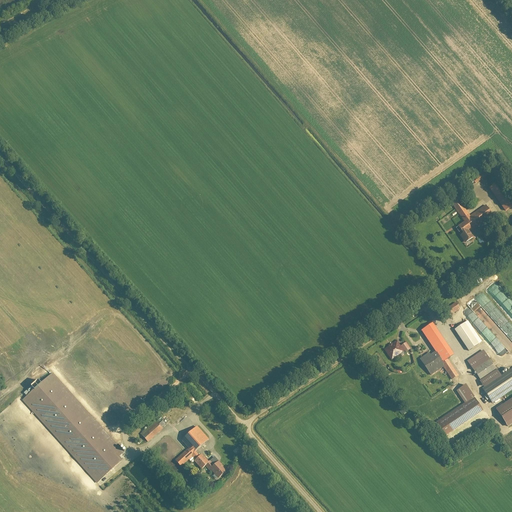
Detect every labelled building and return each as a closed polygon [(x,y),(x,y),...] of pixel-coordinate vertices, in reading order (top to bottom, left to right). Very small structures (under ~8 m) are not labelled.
[(476,175),(478,180),(486,177),(483,171),(476,175)] [(511,201),(499,183),(489,190),(505,212),(511,207),(511,201)] [(492,216),(484,205),(469,216),(455,196),(448,201),(464,223),(454,230),(465,245),(474,239),(469,232),(492,216)] [(459,310),(454,303),(443,310),(448,317),(459,310)] [(462,313),(472,325),(478,320),(468,308),(462,313)] [(467,323),(454,331),(468,353),(481,345),(467,323)] [(511,357),(511,342),(498,326),(490,332),(489,330),(486,333),(488,336),(485,339),(500,358),(508,352),(511,357)] [(451,382),(459,376),(448,361),(454,357),(439,334),(436,335),(431,327),(421,334),(434,353),(430,356),(428,354),(419,360),(430,377),(443,369),(451,382)] [(383,351),(390,361),(402,353),(395,343),(383,351)] [(490,360),(474,370),(480,380),(496,370),(490,360)] [(511,370),(481,389),(491,404),(511,390),(511,370)] [(52,374),(21,401),(97,485),(128,457),(52,374)] [(465,404),(436,422),(445,437),(482,413),(466,387),(457,393),(465,404)] [(480,417),(485,422),(488,418),(483,414),(480,417)] [(162,430),(154,421),(139,435),(147,444),(162,430)] [(217,480),(226,472),(218,463),(214,467),(210,462),(208,464),(200,456),(198,458),(195,454),(209,441),(196,428),(181,442),(188,449),(175,461),(181,468),(191,458),(194,461),(193,463),(201,472),(205,468),(217,480)]
